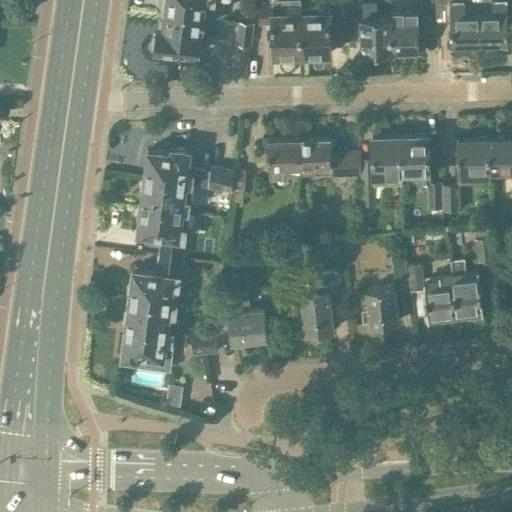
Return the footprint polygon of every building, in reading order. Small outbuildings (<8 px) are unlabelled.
[(166,12),(204,16),(205,0),(209,0),(216,1),(216,0),(162,0),(162,6),(166,6),(166,12)] [(304,52),(302,9),(286,10),(286,2),(275,3),(274,0),(261,0),(262,19),(274,19),(274,53),(304,52)] [(302,9),(304,52),(333,51),(332,17),(344,17),(343,0),(329,0),(330,1),(318,1),(318,9),(302,9)] [(455,43),(482,43),(481,10),(466,10),(466,0),(451,0),(452,44),(455,43)] [(493,0),(494,9),(481,10),(482,43),(507,42),(510,43),(508,0),(493,0)] [(379,13),(378,1),(365,1),(365,14),(364,14),(364,50),(393,50),(394,48),(393,13),(379,13)] [(413,48),(421,48),(420,9),(406,9),(406,8),(392,8),(393,13),(394,48),(401,48),(401,51),(413,50),(413,48)] [(209,16),(204,16),(166,12),(164,25),(159,25),(156,48),(161,48),(162,49),(162,51),(163,52),(164,53),(166,54),(167,55),(168,55),(170,55),(172,55),(173,54),(174,54),(176,53),(177,51),(177,50),(199,53),(201,35),(207,35),(209,16)] [(239,19),(236,42),(250,44),(253,21),(239,19)] [(402,133),(402,170),(431,170),(430,132),(402,133)] [(402,170),(402,133),(373,133),(374,171),(402,170)] [(299,135),(300,163),(316,163),(316,171),(346,170),(346,173),(362,172),(361,148),(332,149),(331,134),(299,135)] [(300,163),(299,135),(270,136),(270,172),(289,172),(288,164),(300,163)] [(511,135),(488,136),(490,167),(511,166),(511,135)] [(490,173),(490,167),(488,136),(458,137),(459,174),(490,173)] [(146,175),(146,176),(188,181),(209,184),(211,168),(196,166),(197,153),(191,152),(192,147),(173,145),(173,150),(149,147),(146,175)] [(223,165),(212,163),(211,168),(209,184),(221,186),(223,165)] [(232,187),(234,167),(234,166),(223,165),(221,186),(232,187)] [(232,187),(230,199),(243,201),(247,169),(234,167),(232,187)] [(430,201),(443,201),(442,182),(442,175),(429,175),(430,201)] [(144,190),(142,203),(184,209),(190,209),(192,197),(186,196),(188,181),(146,176),(145,178),(142,180),(141,186),(144,190)] [(376,176),(362,177),(363,203),(377,202),(376,176)] [(442,182),(443,201),(443,208),(461,207),(460,181),(442,182)] [(184,209),(142,203),(139,231),(162,234),(160,251),(185,254),(188,224),(182,223),(184,209)] [(403,240),(413,239),(412,232),(403,233),(403,240)] [(491,233),(476,236),(479,259),(494,257),(491,233)] [(339,237),(329,237),(330,252),(340,251),(339,237)] [(181,285),(185,254),(160,251),(158,269),(134,266),(131,295),(173,299),(174,285),(181,285)] [(440,276),(431,277),(425,278),(422,254),(407,256),(410,282),(425,280),(429,315),(442,314),(443,318),(457,316),(452,270),(440,272),(440,276)] [(409,275),(406,255),(394,256),(396,276),(409,275)] [(302,292),(302,294),(291,295),(292,309),(304,307),(307,330),(335,327),(331,296),(344,295),(341,267),(316,270),(318,290),(302,292)] [(452,270),(457,316),(472,314),(472,311),(485,309),(479,267),(452,270)] [(370,307),(363,308),(364,319),(372,318),(372,322),(400,319),(396,283),(368,287),(370,307)] [(173,299),(131,295),(127,322),(169,326),(171,312),(177,313),(179,300),(173,299)] [(265,305),(229,310),(228,302),(218,303),(215,326),(231,324),(233,340),(269,335),(265,305)] [(169,326),(127,322),(123,355),(139,357),(140,352),(165,355),(166,351),(172,352),(175,327),(174,327),(169,326)] [(216,327),(203,329),(207,351),(218,350),(216,327)] [(194,352),(207,351),(203,329),(192,330),(194,352)]
